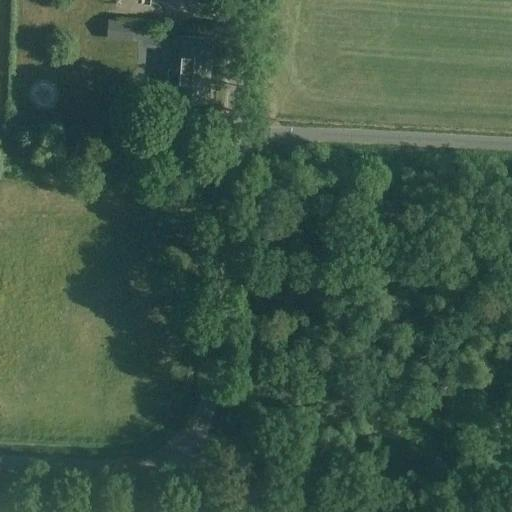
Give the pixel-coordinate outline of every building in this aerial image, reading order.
[(144,0),(131,0),(133,18),(146,17),(144,0)] [(119,39),(145,40),(146,20),(120,19),(119,39)] [(138,58),(139,41),(120,40),(119,57),(138,58)] [(208,102),(211,44),(175,42),(171,100),(208,102)] [(109,139),(111,125),(89,124),(88,138),(109,139)]
